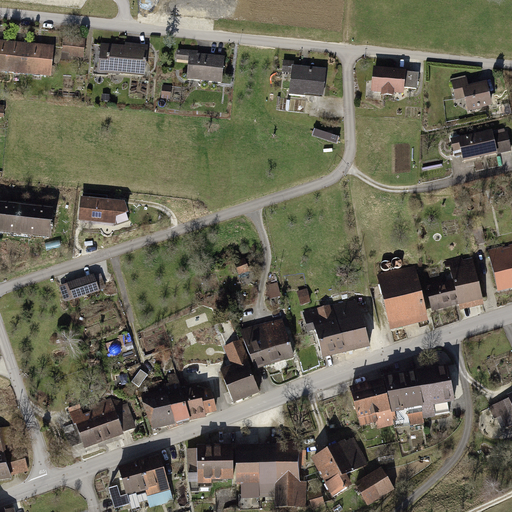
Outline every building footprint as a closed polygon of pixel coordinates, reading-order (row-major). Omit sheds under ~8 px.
[(56,48),(0,41),(0,72),(53,78),(56,48)] [(85,44),(64,43),(63,57),(85,58),(85,44)] [(150,48),(103,44),(100,73),(147,77),(150,48)] [(228,57),(179,52),(178,63),(191,65),(190,82),(225,85),(228,57)] [(329,69),(296,66),(293,95),(327,98),(329,69)] [(422,73),(376,68),(373,93),(407,96),(408,89),(420,91),(422,73)] [(471,78),(453,83),(457,101),(469,98),(472,113),(496,107),(489,81),(473,86),(471,78)] [(174,86),(164,86),(163,99),(173,100),(174,86)] [(495,129),(461,137),(467,163),(511,152),(511,142),(509,132),(497,135),(495,129)] [(126,201),(84,197),(81,223),(121,227),(122,217),(132,212),(126,201)] [(57,205),(0,199),(0,234),(54,238),(57,205)] [(511,245),(490,251),(501,292),(511,289),(511,245)] [(246,258),(235,261),(240,277),(251,273),(246,258)] [(462,307),(463,311),(489,305),(478,258),(452,264),(456,281),(462,307)] [(417,266),(379,275),(393,331),(431,321),(417,266)] [(95,271),(69,280),(76,301),(102,293),(95,271)] [(456,281),(429,288),(434,314),(462,307),(456,281)] [(279,284),(267,288),(270,300),(283,296),(279,284)] [(308,289),(298,291),(301,306),(311,303),(308,289)] [(372,347),(359,298),(305,312),(310,333),(319,331),(327,359),(372,347)] [(285,317),(244,330),(257,371),(298,359),(285,317)] [(233,367),(222,371),(236,406),(264,395),(244,342),(226,348),(233,367)] [(450,360),(386,371),(393,412),(457,401),(450,360)] [(134,382),(140,387),(149,375),(142,370),(134,382)] [(386,382),(352,389),(361,430),(394,423),(386,382)] [(199,384),(146,399),(155,430),(219,412),(212,388),(201,391),(199,384)] [(511,393),(507,395),(509,399),(492,406),(506,435),(511,432),(511,393)] [(109,399),(72,412),(86,450),(140,431),(130,406),(109,399)] [(0,483),(13,481),(12,476),(31,474),(27,448),(14,450),(10,428),(0,429),(0,483)] [(356,438),(313,459),(333,499),(352,490),(346,478),(369,467),(356,438)] [(233,444),(199,445),(200,487),(235,485),(233,444)] [(306,446),(238,447),(239,500),(275,499),(275,509),(306,508),(306,446)] [(163,461),(121,471),(130,507),(171,498),(163,461)] [(384,468),(356,484),(369,507),(397,491),(384,468)] [(324,503),(324,491),(309,492),(310,504),(324,503)]
